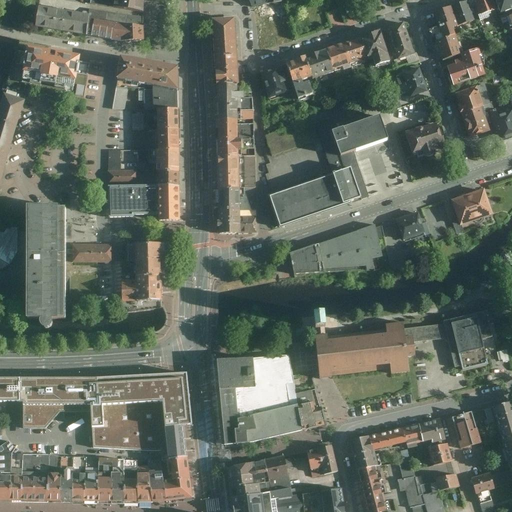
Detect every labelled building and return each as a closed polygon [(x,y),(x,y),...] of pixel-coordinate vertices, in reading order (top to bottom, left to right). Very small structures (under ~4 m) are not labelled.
[(145,0),(116,0),(114,8),(144,13),(145,0)] [(491,0),(473,0),(479,15),(478,16),(480,21),(488,18),(487,14),(495,11),(491,0)] [(511,0),(495,0),(499,12),(504,10),(505,13),(511,11),(511,0)] [(467,2),(450,7),(457,27),(474,21),(467,2)] [(40,6),(36,27),(49,29),(68,32),(88,35),(90,19),(91,14),(40,6)] [(439,28),(432,30),(436,42),(440,41),(455,36),(452,29),(457,27),(450,7),(434,13),(439,28)] [(91,14),(90,19),(130,26),(143,28),(142,17),(92,10),(91,14)] [(88,35),(128,42),(145,42),(144,28),(143,28),(130,26),(90,19),(88,35)] [(212,22),(215,88),(243,87),(240,21),(212,22)] [(402,24),(387,29),(398,60),(413,55),(402,24)] [(368,37),(361,39),(368,59),(372,57),(376,67),(389,62),(379,32),(368,36),(368,37)] [(441,45),(438,46),(443,61),(454,57),(462,55),(465,54),(462,44),(458,46),(455,36),(440,41),(441,45)] [(351,43),(344,45),(350,65),(368,59),(361,39),(358,40),(357,40),(351,42),(351,43)] [(343,44),(326,50),(326,51),(333,71),(350,65),(344,45),(343,44)] [(79,55),(25,45),(20,70),(22,70),(20,77),(29,79),(28,81),(38,83),(39,80),(54,83),(53,86),(64,88),(64,85),(73,87),(75,73),(87,75),(89,63),(78,61),(79,55)] [(456,65),(448,68),(451,76),(449,79),(451,85),(454,86),(484,76),(480,64),(478,56),(480,56),(478,49),(465,54),(462,55),(463,59),(455,62),(456,65)] [(310,56),(305,58),(312,78),(313,80),(334,73),(333,71),(326,51),(319,54),(319,53),(310,56)] [(295,62),(286,65),(298,100),(312,95),(308,83),(303,85),(301,81),(312,78),(305,58),(305,57),(295,61),(295,62)] [(181,89),(181,63),(122,59),(117,87),(130,87),(147,88),(181,89)] [(261,75),(260,75),(270,102),(279,98),(278,96),(288,92),(280,68),(270,72),(269,72),(269,71),(268,71),(267,71),(266,71),(265,71),(264,71),(264,72),(263,72),(263,73),(262,73),(262,74),(261,75)] [(404,75),(396,78),(402,94),(409,92),(411,97),(426,92),(418,70),(403,75),(404,75)] [(486,84),(456,94),(463,115),(485,108),(494,105),(486,84)] [(215,88),(215,103),(254,101),(253,86),(243,87),(215,88)] [(130,87),(117,87),(113,109),(126,111),(130,87)] [(157,112),(182,111),(181,89),(147,88),(146,112),(157,112)] [(25,100),(4,94),(0,105),(0,184),(1,181),(25,100)] [(215,103),(216,123),(239,122),(254,121),(254,101),(215,103)] [(485,108),(463,115),(471,138),(493,130),(485,108)] [(495,110),(490,112),(499,139),(504,137),(506,141),(511,138),(511,113),(511,112),(498,117),(495,110)] [(182,131),(182,111),(157,112),(158,132),(182,131)] [(334,176),(269,198),(279,227),(371,196),(356,151),(393,138),(384,111),(338,126),(334,116),(316,122),(334,176)] [(145,114),(133,114),(134,147),(146,147),(145,114)] [(239,122),(216,123),(217,142),(255,141),(254,126),(239,127),(239,122)] [(420,130),(406,134),(413,154),(416,153),(418,158),(425,156),(426,156),(427,156),(429,157),(432,156),(434,154),(444,150),(442,145),(444,144),(440,134),(438,134),(435,126),(423,130),(422,130),(422,129),(421,129),(420,129),(419,129),(420,130)] [(182,151),(182,131),(158,132),(158,152),(182,151)] [(217,142),(217,159),(255,158),(255,141),(217,142)] [(110,151),(110,189),(139,189),(139,171),(123,171),(122,151),(110,151)] [(183,175),(182,151),(158,152),(139,152),(140,166),(159,166),(159,175),(183,175)] [(217,159),(218,191),(256,190),(255,158),(217,159)] [(159,188),(183,187),(183,175),(159,175),(159,188)] [(184,221),(183,187),(159,188),(139,189),(110,189),(111,221),(138,221),(138,218),(163,218),(163,222),(184,221)] [(487,187),(453,199),(460,219),(463,226),(497,213),(487,187)] [(218,191),(219,218),(243,217),(257,217),(256,190),(218,191)] [(20,252),(29,252),(29,260),(29,319),(42,319),(42,322),(43,323),(43,324),(44,325),(45,326),(46,326),(48,327),(50,327),(52,326),(53,326),(54,325),(54,323),(55,322),(55,321),(55,319),(66,319),(66,254),(66,250),(66,210),(29,210),(29,232),(20,232),(20,227),(10,227),(7,232),(0,232),(0,270),(2,272),(8,268),(13,265),(20,252)] [(427,232),(420,212),(399,219),(406,239),(427,232)] [(219,218),(220,236),(257,235),(257,227),(243,227),(243,217),(219,218)] [(463,226),(460,219),(453,222),(458,234),(465,232),(463,226)] [(377,226),(293,255),(296,274),(381,269),(379,258),(384,257),(381,238),(385,237),(382,227),(378,229),(377,226)] [(160,244),(129,244),(129,262),(135,262),(136,283),(123,283),(123,302),(161,301),(160,244)] [(113,246),(72,245),(72,250),(72,254),(72,263),(113,263),(113,246)] [(489,367),(483,342),(493,339),(485,309),(443,318),(445,327),(407,331),(409,344),(417,343),(449,340),(456,371),(465,369),(465,372),(489,367)] [(316,336),(320,379),(334,378),(334,376),(391,370),(392,375),(410,372),(409,357),(418,356),(417,343),(409,344),(407,331),(406,324),(387,326),(387,330),(330,336),(330,334),(327,335),(327,331),(326,314),(315,316),(316,329),(318,329),(318,333),(318,335),(316,336)] [(502,363),(511,360),(511,358),(510,350),(500,352),(502,363)] [(220,385),(292,380),(290,356),(218,360),(220,385)] [(178,375),(182,430),(192,429),(187,374),(178,375)] [(14,379),(0,378),(0,406),(14,406),(19,406),(19,430),(45,430),(60,414),(92,414),(94,450),(134,451),(163,451),(164,462),(187,460),(184,449),(182,430),(178,375),(97,378),(14,379)] [(220,385),(223,411),(298,405),(297,394),(292,380),(220,385)] [(313,392),(297,394),(298,405),(223,411),(226,446),(249,444),(329,426),(325,411),(316,413),(313,392)] [(511,405),(511,403),(492,409),(511,472),(511,474),(511,405)] [(453,419),(462,450),(482,444),(477,424),(488,420),(486,411),(453,419)] [(441,420),(420,425),(424,443),(434,441),(435,443),(446,441),(441,420)] [(420,425),(404,429),(408,444),(409,447),(424,443),(420,425)] [(408,444),(404,429),(372,437),(376,451),(408,444)] [(376,451),(372,437),(350,442),(357,471),(376,466),(379,465),(376,451)] [(11,442),(0,449),(0,503),(15,503),(15,455),(18,449),(11,442)] [(448,445),(429,449),(433,468),(452,463),(448,445)] [(321,451),(325,477),(337,475),(333,449),(321,451)] [(324,472),(321,451),(307,454),(311,474),(324,472)] [(15,455),(15,503),(26,503),(26,455),(15,455)] [(26,455),(26,503),(38,503),(38,455),(26,455)] [(53,456),(38,455),(38,503),(54,503),(53,456)] [(65,458),(53,456),(54,503),(65,503),(65,458)] [(286,457),(266,461),(268,474),(272,493),(280,492),(292,490),(286,457)] [(77,458),(65,458),(65,503),(78,503),(77,458)] [(78,503),(91,503),(90,459),(77,458),(78,503)] [(90,459),(91,503),(101,503),(101,459),(90,459)] [(116,461),(101,459),(101,503),(117,504),(116,461)] [(166,482),(172,481),(190,478),(187,460),(164,462),(166,482)] [(128,504),(128,462),(116,461),(117,504),(128,504)] [(128,462),(128,504),(142,504),(140,461),(128,462)] [(140,461),(142,504),(158,504),(155,462),(140,461)] [(266,461),(248,465),(250,476),(268,474),(266,461)] [(401,464),(404,481),(416,478),(413,461),(401,464)] [(174,503),(172,481),(166,482),(164,462),(155,462),(158,504),(174,503)] [(248,465),(227,468),(229,479),(250,476),(248,465)] [(387,511),(376,466),(357,471),(367,511),(387,511)] [(491,478),(495,490),(511,484),(511,474),(511,472),(491,478)] [(490,474),(472,480),(477,495),(488,492),(495,490),(491,478),(490,474)] [(455,475),(436,479),(439,492),(458,488),(455,475)] [(250,476),(229,479),(230,490),(251,487),(250,476)] [(172,481),(174,503),(193,500),(190,478),(172,481)] [(427,506),(425,497),(420,498),(416,478),(404,481),(400,481),(402,492),(406,491),(411,509),(413,509),(427,506)] [(251,487),(230,490),(231,500),(262,495),(261,485),(251,487)] [(346,511),(342,490),(304,496),(306,511),(346,511)] [(231,500),(232,511),(306,511),(304,496),(281,500),(280,492),(272,493),(262,495),(231,500)] [(488,492),(477,495),(480,506),(492,502),(488,492)] [(428,511),(446,511),(442,493),(425,497),(427,506),(428,511)] [(480,506),(482,511),(495,511),(492,502),(480,506)]
